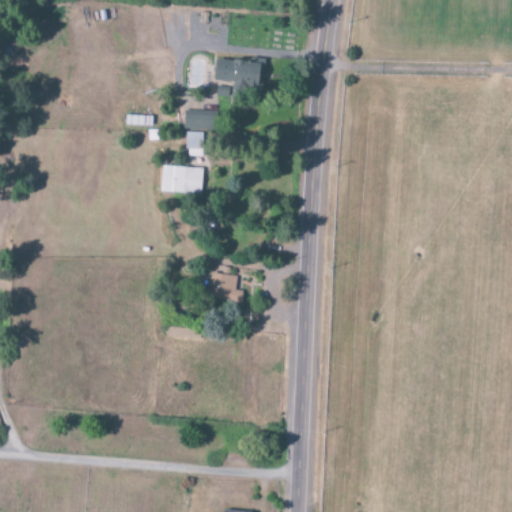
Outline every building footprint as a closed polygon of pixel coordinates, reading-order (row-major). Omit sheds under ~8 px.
[(213,82),(233,83),(233,89),(262,90),(263,61),(214,59),(213,82)] [(207,116),(183,115),(182,130),(207,130),(207,116)] [(185,157),(201,157),(202,133),(186,133),(185,157)] [(159,193),(200,194),(201,168),(160,167),(159,193)] [(228,277),(228,268),(221,268),(221,274),(210,274),(209,301),(242,303),(242,291),(235,291),(235,277),(228,277)]
